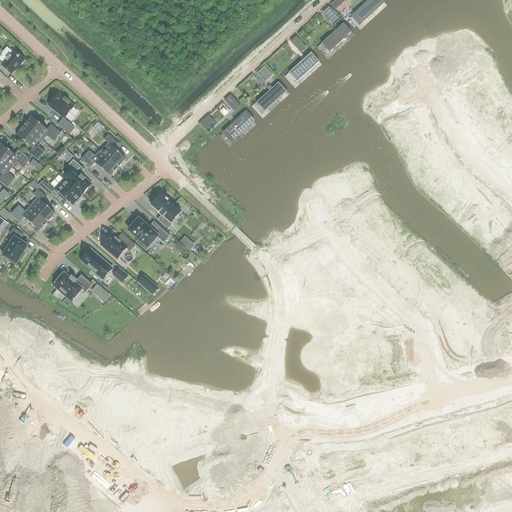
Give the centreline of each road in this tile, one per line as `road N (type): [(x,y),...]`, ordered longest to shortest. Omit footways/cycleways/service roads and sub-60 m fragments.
road 1 (tertiary): [(271,423),(123,398),(0,343)]
road 2 (residential): [(436,397),(411,320),(348,258),(314,200)]
road 3 (residential): [(328,0),(156,157)]
road 4 (tertiary): [(436,397),(337,423),(271,423)]
road 5 (residential): [(168,169),(59,253),(44,276)]
road 6 (residential): [(511,195),(463,147),(420,68)]
road 7 (track): [(0,401),(51,445),(74,511)]
road 8 (residential): [(61,69),(156,157)]
road 9 (unknown): [(165,337),(245,269),(253,248)]
